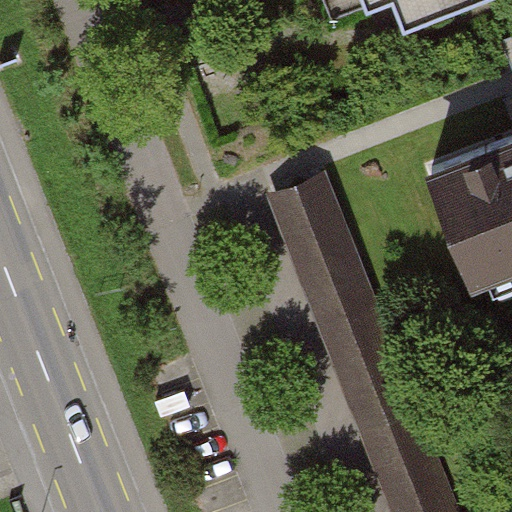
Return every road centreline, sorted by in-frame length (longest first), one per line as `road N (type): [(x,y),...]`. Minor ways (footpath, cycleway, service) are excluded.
road 1 (residential): [(81,0),(280,511)]
road 2 (primary): [(102,511),(0,251)]
